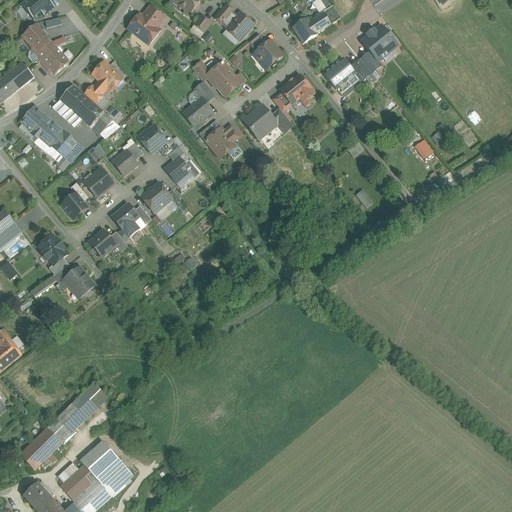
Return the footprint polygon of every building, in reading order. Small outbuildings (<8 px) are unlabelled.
[(29,0),(22,6),(33,20),(42,13),(44,17),(54,9),(47,0),(34,0),(31,2),(29,0)] [(202,0),(201,0),(173,0),(172,2),(190,16),(202,0)] [(318,0),(313,3),(319,15),(327,11),(321,0),(318,0)] [(227,7),(215,20),(221,26),(232,13),(233,12),(227,7)] [(165,19),(151,8),(143,18),(157,29),(165,19)] [(333,8),(321,16),(329,28),(340,20),(333,8)] [(232,13),(221,26),(227,31),(226,32),(239,43),(243,39),(245,39),(247,36),(247,34),(253,27),(241,15),(238,18),(232,13)] [(143,18),(140,16),(129,30),(148,45),(159,31),(157,29),(143,18)] [(321,16),(309,24),(307,20),(292,30),(303,46),(318,36),(317,36),(329,28),(321,16)] [(207,21),(201,17),(194,27),(204,35),(214,22),(209,18),(207,21)] [(38,56),(52,44),(37,26),(22,38),(23,39),(24,38),(28,43),(27,43),(28,45),(29,44),(32,49),(33,51),(34,50),(38,56)] [(383,29),(380,29),(375,33),(374,31),(367,37),(368,38),(363,42),(363,45),(370,54),(378,64),(378,63),(395,50),(395,47),(389,39),(389,36),(383,29)] [(259,36),(248,45),(256,54),(266,45),(259,36)] [(256,54),(254,55),(260,63),(265,63),(269,69),(272,69),(276,66),(276,63),(282,58),(270,43),(266,45),(256,54)] [(42,61),(40,63),(48,73),(51,71),(55,76),(69,64),(52,44),(38,56),(42,61)] [(370,54),(361,61),(372,75),(382,68),(378,63),(378,64),(370,54)] [(236,56),(230,60),(236,67),(241,63),(236,56)] [(343,60),(324,76),(336,91),(337,91),(341,96),(351,88),(347,82),(355,76),(355,75),(351,69),(343,60)] [(361,61),(351,69),(355,75),(355,76),(361,84),(372,75),(361,61)] [(123,81),(104,63),(92,76),(100,83),(93,90),(101,97),(107,89),(112,93),(123,81)] [(210,75),(201,63),(192,70),(204,84),(209,80),(207,78),(210,75)] [(22,65),(0,81),(0,104),(0,105),(34,79),(22,65)] [(223,65),(220,67),(215,66),(210,70),(211,75),(210,75),(207,78),(209,80),(224,99),(233,91),(236,92),(238,90),(238,88),(240,86),(233,77),(233,75),(231,73),(229,72),(223,65)] [(295,84),(281,95),(291,107),(299,101),(306,109),(312,104),(310,100),(316,96),(300,77),(294,82),(295,84)] [(204,84),(194,92),(201,101),(202,101),(206,106),(215,98),(204,84)] [(112,122),(73,87),(60,102),(81,121),(99,137),(112,122)] [(93,90),(91,88),(86,94),(87,96),(86,97),(94,105),(96,103),(97,104),(102,98),(101,97),(93,90)] [(281,95),(272,102),(282,115),(291,107),(281,95)] [(201,101),(183,116),(193,129),(200,124),(203,124),(205,122),(205,120),(212,113),(206,106),(202,101),(201,101)] [(81,121),(60,102),(53,109),(75,129),(81,121)] [(262,107),(243,123),(260,143),(278,128),(279,128),(274,122),(262,107)] [(64,133),(34,108),(21,123),(51,148),(64,133)] [(294,129),(282,115),(274,122),(279,128),(278,128),(284,136),(294,129)] [(216,122),(199,136),(205,144),(206,143),(207,145),(208,144),(220,159),(234,148),(232,145),(240,139),(234,131),(230,134),(227,131),(225,133),(216,122)] [(155,129),(147,135),(144,134),(141,137),(141,140),(139,141),(151,155),(161,147),(166,143),(161,137),(155,129)] [(64,133),(51,148),(65,160),(77,145),(64,133)] [(175,145),(166,133),(161,137),(166,143),(161,147),(165,153),(175,145)] [(432,138),(436,143),(443,138),(440,133),(432,138)] [(14,138),(9,139),(7,143),(10,147),(15,146),(17,142),(14,138)] [(424,141),(415,148),(421,157),(431,149),(424,141)] [(360,144),(349,152),(354,158),(365,150),(360,144)] [(135,145),(126,152),(135,163),(143,156),(135,145)] [(179,150),(175,145),(165,153),(162,156),(166,160),(169,158),(179,150)] [(102,161),(93,150),(87,154),(97,166),(102,161)] [(179,150),(169,158),(174,164),(179,159),(184,155),(179,150)] [(126,152),(112,164),(124,178),(138,167),(135,163),(126,152)] [(260,154),(250,162),(255,169),(266,161),(260,154)] [(63,159),(56,167),(62,172),(69,164),(63,159)] [(174,164),(164,171),(176,185),(190,173),(185,167),(179,159),(174,164)] [(199,175),(189,163),(185,167),(190,173),(195,179),(199,175)] [(115,186),(101,170),(84,184),(97,200),(115,186)] [(88,199),(77,185),(72,188),(76,194),(83,202),(88,199)] [(159,186),(142,199),(155,215),(171,202),(172,201),(167,195),(159,186)] [(363,190),(356,196),(367,209),(374,203),(363,190)] [(183,205),(172,191),(167,195),(172,201),(171,202),(178,210),(183,205)] [(76,194),(61,207),(74,222),(89,210),(83,202),(76,194)] [(145,227),(152,222),(140,208),(134,213),(129,206),(112,219),(123,233),(124,232),(129,239),(145,227)] [(5,212),(0,215),(0,234),(14,223),(5,212)] [(14,223),(0,234),(0,249),(21,233),(14,223)] [(110,238),(104,231),(89,244),(102,260),(117,247),(110,238)] [(127,247),(116,234),(110,238),(117,247),(121,253),(127,247)] [(58,244),(53,237),(39,248),(44,255),(42,256),(47,262),(49,261),(54,267),(68,256),(63,250),(64,249),(59,243),(58,244)] [(71,276),(64,282),(60,286),(59,286),(57,288),(62,294),(69,288),(79,300),(95,288),(79,269),(71,276)] [(65,270),(53,278),(54,279),(57,283),(59,286),(60,286),(64,282),(71,276),(65,270)] [(54,279),(32,295),(35,299),(57,283),(54,279)] [(31,298),(18,307),(22,312),(34,302),(31,298)] [(64,320),(57,326),(60,330),(67,324),(64,320)] [(0,373),(22,356),(3,332),(0,334),(0,373)] [(93,385),(47,430),(61,444),(107,399),(93,385)] [(61,444),(47,430),(20,456),(35,472),(62,445),(61,444)] [(119,461),(103,443),(80,462),(84,467),(80,471),(92,485),(96,481),(119,461)] [(119,461),(96,481),(111,497),(112,497),(133,477),(119,461)] [(73,464),(65,470),(72,478),(79,471),(73,464)] [(65,470),(57,477),(64,485),(72,478),(65,470)] [(92,485),(80,471),(79,471),(72,478),(64,485),(61,488),(73,501),(92,485)] [(92,485),(73,501),(74,504),(72,506),(72,507),(73,507),(77,511),(95,511),(112,497),(111,497),(96,481),(92,485)] [(38,484),(24,496),(35,509),(49,497),(51,498),(54,496),(42,482),(39,485),(38,484)] [(155,483),(151,484),(148,486),(145,489),(143,492),(142,496),(142,500),(144,504),(146,507),(149,509),(153,511),(157,511),(161,510),(164,508),(167,506),(169,502),(170,498),(169,494),(168,491),(166,488),(163,485),(159,484),(155,483)] [(63,511),(51,498),(49,497),(35,509),(37,511),(77,511),(73,507),(72,507),(66,511),(63,511)]
